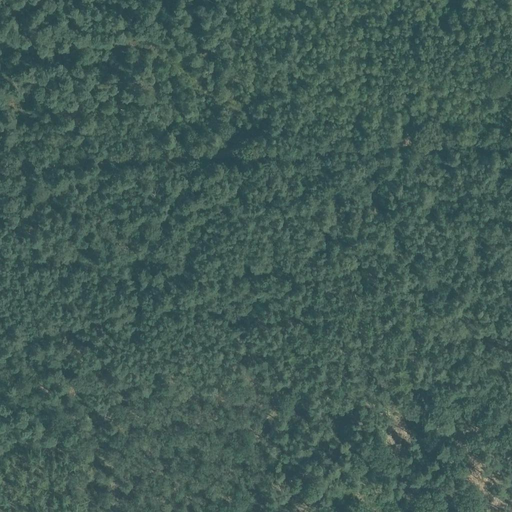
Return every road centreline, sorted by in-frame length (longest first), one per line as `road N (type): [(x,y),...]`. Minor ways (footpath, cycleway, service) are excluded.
road 1 (track): [(0,448),(155,424),(235,425),(307,406),(511,420)]
road 2 (track): [(511,145),(0,166)]
